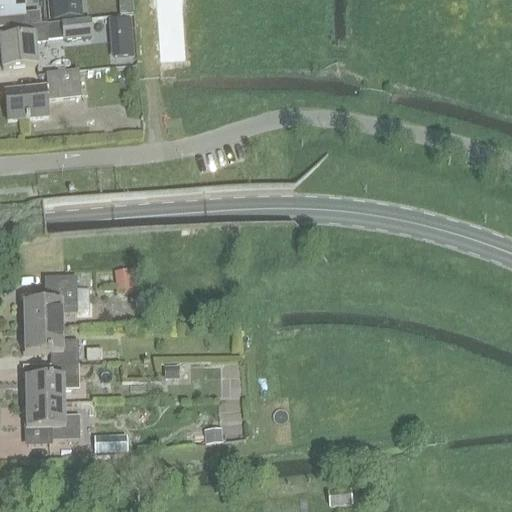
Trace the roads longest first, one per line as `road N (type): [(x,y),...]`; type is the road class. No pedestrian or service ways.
road 1 (unclassified): [(511,162),(406,132),(307,116),(161,152),(0,166)]
road 2 (secondary): [(511,254),(443,230),(295,211),(42,226)]
